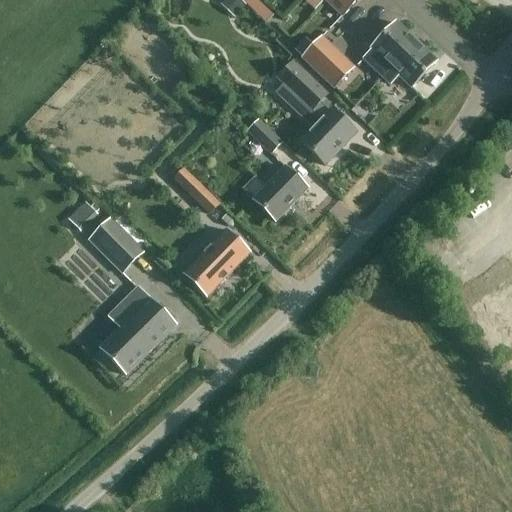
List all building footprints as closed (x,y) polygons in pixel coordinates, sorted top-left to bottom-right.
[(238,0),(226,0),(224,2),(238,15),(246,7),(238,0)] [(342,18),(359,0),(328,0),(326,3),(342,18)] [(263,9),(255,1),(248,7),(257,15),(263,9)] [(272,17),(263,9),(257,15),(266,24),(272,17)] [(382,79),(415,45),(411,41),(412,40),(396,24),(370,51),(383,63),(375,72),(382,79)] [(361,45),(374,34),(367,26),(354,37),(361,45)] [(312,68),(331,48),(321,39),(302,59),(312,68)] [(418,48),(415,45),(382,79),(389,86),(398,77),(411,90),(436,63),(419,47),(418,48)] [(324,80),(344,60),(334,51),(315,72),(324,80)] [(334,90),(353,69),(344,60),(324,80),(334,90)] [(173,83),(181,91),(200,72),(192,64),(173,83)] [(302,145),(327,170),(358,139),(333,114),(330,117),(321,108),(329,100),(296,67),(280,83),(286,89),(278,97),(290,108),(297,100),(313,116),(305,123),(315,133),(302,145)] [(247,133),(270,156),(282,144),(258,122),(247,133)] [(307,190),(285,168),(252,201),(275,224),(307,190)] [(186,193),(208,215),(218,205),(195,183),(186,193)] [(78,212),(68,222),(80,233),(89,223),(78,212)] [(89,242),(122,275),(143,254),(110,221),(89,242)] [(206,299),(249,255),(226,232),(183,276),(206,299)] [(511,282),(501,290),(511,304),(511,282)] [(176,328),(138,289),(108,318),(120,330),(99,350),(126,377),(176,328)] [(511,339),(484,304),(469,316),(499,354),(511,343),(511,339)]
